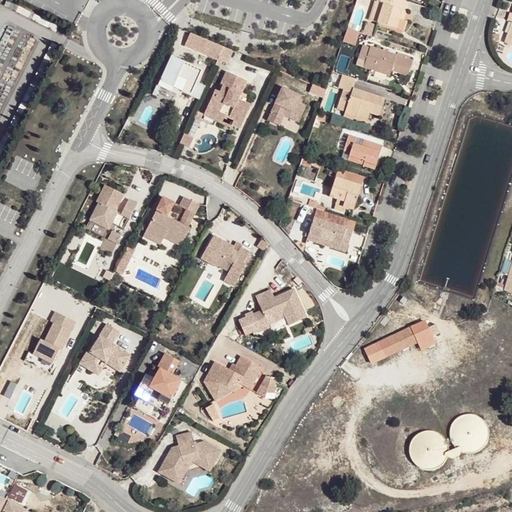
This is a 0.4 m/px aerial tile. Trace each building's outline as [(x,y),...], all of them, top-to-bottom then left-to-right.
[(404,0),(383,0),(383,1),(377,21),(395,28),(398,18),(401,20),(402,19),(404,14),(406,9),(402,8),(404,0)] [(407,20),(402,19),(401,20),(398,18),(395,28),(403,31),(407,20)] [(346,28),(342,41),(354,45),(358,31),(346,28)] [(204,52),(218,59),(224,47),(209,40),(204,52)] [(413,60),(371,45),(364,65),(390,74),(393,63),(402,66),(400,72),(408,75),(410,68),(413,60)] [(224,47),(218,59),(223,60),(228,63),(234,51),(232,51),(224,47)] [(178,85),(177,88),(190,94),(202,68),(191,64),(187,72),(180,70),(184,62),(171,56),(166,67),(167,67),(159,85),(165,88),(171,91),(173,86),(175,84),(178,85)] [(215,91),(208,109),(212,111),(220,114),(221,113),(227,116),(236,120),(234,124),(237,126),(241,127),(252,105),(239,99),(248,80),(228,71),(222,85),(223,86),(220,92),(218,92),(215,91)] [(154,97),(159,85),(156,84),(151,95),(154,97)] [(360,107),(370,110),(380,113),(382,105),(385,97),(353,86),(350,94),(342,91),(337,106),(345,108),(344,110),(357,114),(360,107)] [(283,88),(272,114),(283,118),(285,114),(286,112),(291,114),(290,117),(295,119),(300,121),(308,105),(303,103),(299,101),(301,98),(302,95),(283,88)] [(367,117),(370,110),(360,107),(357,114),(367,117)] [(212,111),(208,109),(205,115),(210,117),(224,123),(227,116),(221,113),(220,114),(212,111)] [(283,118),(272,114),(269,119),(280,125),(283,118)] [(350,149),(349,152),(364,157),(362,162),(373,165),(377,154),(381,144),(348,132),(343,147),(350,149)] [(364,157),(349,152),(347,157),(362,162),(364,157)] [(358,191),(363,175),(345,169),(342,179),(334,177),(329,195),(337,197),(344,199),(342,204),(354,208),(358,191)] [(115,202),(117,203),(123,192),(114,186),(105,181),(96,198),(99,200),(90,216),(102,222),(105,216),(112,220),(118,209),(115,207),(113,206),(115,202)] [(182,199),(180,203),(195,211),(199,203),(184,195),(182,199)] [(129,196),(122,210),(130,215),(137,201),(129,196)] [(156,208),(145,229),(162,238),(163,235),(180,244),(190,225),(172,216),(171,219),(166,217),(168,214),(156,208)] [(109,226),(112,220),(105,216),(102,222),(109,226)] [(315,216),(309,231),(330,239),(328,245),(345,252),(349,240),(353,229),(315,216)] [(108,228),(100,248),(114,253),(122,234),(108,228)] [(162,238),(145,229),(143,233),(160,242),(162,238)] [(330,239),(309,231),(307,238),(328,245),(330,239)] [(230,251),(232,248),(234,245),(223,239),(213,233),(200,257),(216,266),(218,265),(229,271),(227,274),(237,280),(245,264),(242,262),(249,250),(240,246),(238,251),(236,253),(230,251)] [(237,280),(227,274),(223,281),(233,286),(237,280)] [(260,311),(252,314),(258,329),(268,325),(266,319),(282,313),(284,318),(287,327),(306,319),(294,288),(275,296),(257,303),(260,311)] [(54,346),(58,348),(59,348),(73,320),(53,310),(48,319),(51,321),(42,339),(38,337),(30,352),(40,357),(50,362),(56,351),(52,350),(54,346)] [(268,325),(284,318),(282,313),(266,319),(268,325)] [(424,321),(410,328),(417,342),(421,350),(435,343),(424,321)] [(417,342),(410,328),(385,340),(392,354),(417,342)] [(76,377),(81,381),(86,374),(89,369),(90,370),(94,364),(99,367),(95,373),(104,378),(109,370),(114,374),(119,367),(101,354),(109,342),(96,334),(87,347),(89,348),(85,353),(84,352),(70,374),(76,377)] [(392,354),(385,340),(363,350),(370,364),(392,354)] [(153,377),(148,374),(143,372),(132,393),(138,396),(144,400),(151,388),(153,384),(161,388),(159,392),(156,396),(167,403),(180,378),(171,373),(178,359),(163,351),(155,365),(158,367),(153,377)] [(248,389),(260,368),(239,356),(233,364),(229,371),(226,369),(213,361),(200,381),(210,397),(226,388),(227,390),(240,385),(244,387),(248,389)] [(94,364),(90,370),(95,373),(99,367),(94,364)] [(154,364),(148,374),(153,377),(158,367),(155,365),(154,364)] [(109,370),(104,378),(109,382),(114,374),(109,370)] [(86,374),(81,381),(89,386),(94,378),(86,374)] [(213,402),(240,385),(227,390),(226,388),(210,397),(213,402)] [(201,410),(208,423),(220,416),(213,403),(201,410)] [(454,446),(457,448),(459,450),(460,450),(462,451),(463,452),(466,452),(469,452),(474,452),(479,450),(483,447),(485,444),(487,441),(488,436),(489,433),(488,430),(487,426),(485,422),(483,419),(481,417),(477,415),(473,414),(470,413),(465,414),(461,415),(456,418),(454,420),(452,423),(450,427),(449,433),(450,437),(451,442),(454,446)] [(168,452),(156,473),(172,481),(182,463),(196,459),(211,466),(220,450),(203,441),(195,443),(191,431),(175,435),(178,446),(175,447),(171,453),(168,452)] [(446,457),(447,452),(447,449),(446,445),(444,441),(441,437),(439,435),(435,433),(431,431),(427,431),(424,431),(421,432),(418,433),(415,435),(413,437),(412,438),(410,441),(409,443),(408,446),(407,448),(407,451),(407,453),(408,456),(409,458),(411,461),(413,465),(416,467),(419,468),(423,470),(427,470),(431,470),(434,469),(438,467),(440,465),(442,464),(443,462),(444,460),(445,459),(446,457)] [(459,450),(457,448),(447,452),(446,457),(450,458),(457,455),(460,450),(459,450)] [(0,511),(20,511),(24,506),(4,497),(0,505),(0,508),(1,509),(0,511),(0,498),(1,496),(0,495),(0,511)]
